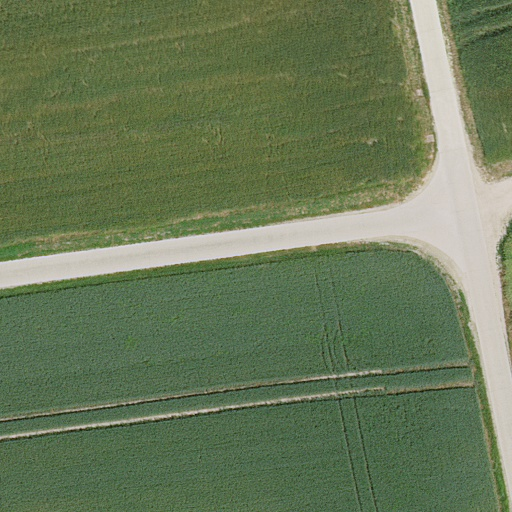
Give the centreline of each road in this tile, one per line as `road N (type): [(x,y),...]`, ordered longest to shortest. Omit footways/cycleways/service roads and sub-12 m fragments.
road 1 (track): [(511,185),(455,205),(0,266)]
road 2 (unclassified): [(414,0),(511,484)]
